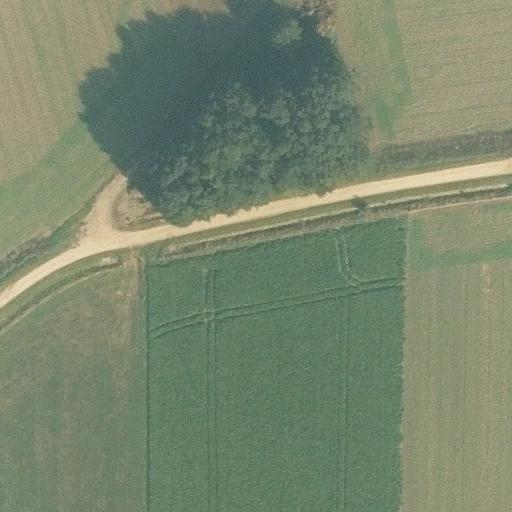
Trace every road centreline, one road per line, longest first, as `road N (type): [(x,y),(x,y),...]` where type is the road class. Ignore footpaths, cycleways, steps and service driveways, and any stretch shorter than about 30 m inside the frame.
road 1 (track): [(511,174),(78,250),(0,303)]
road 2 (track): [(78,250),(281,0)]
